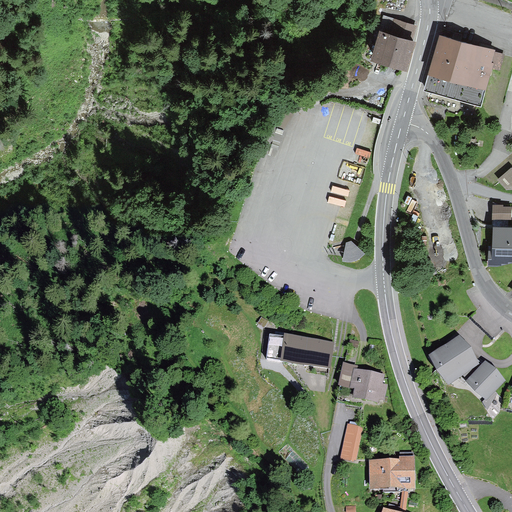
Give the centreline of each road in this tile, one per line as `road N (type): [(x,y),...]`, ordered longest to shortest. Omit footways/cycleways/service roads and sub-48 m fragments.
road 1 (tertiary): [(402,122),(383,222),(389,323),(419,419),(467,511)]
road 2 (residential): [(402,122),(433,140),(477,271),(511,315)]
road 3 (tertiary): [(428,0),(402,122)]
